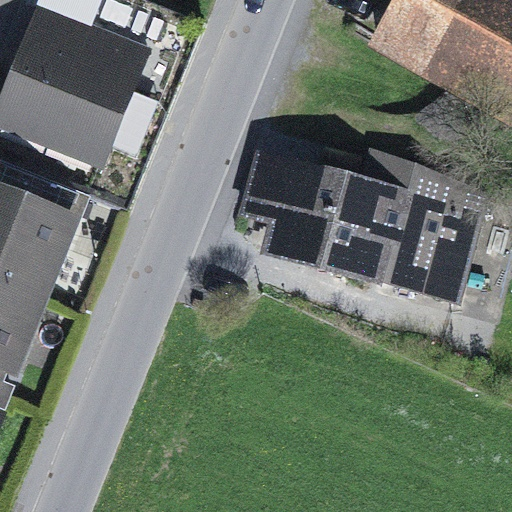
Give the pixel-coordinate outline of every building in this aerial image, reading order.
[(511,0),(407,0),(380,48),(511,122),(511,0)] [(102,37),(47,15),(34,45),(90,67),(102,37)] [(34,45),(6,117),(100,154),(141,52),(102,37),(90,67),(34,45)] [(96,165),(100,154),(6,117),(1,127),(96,165)] [(409,254),(400,290),(457,305),(485,201),(376,159),(367,185),(259,159),(244,212),(274,220),(265,253),(382,285),(391,249),(409,254)] [(0,199),(27,211),(39,182),(0,166),(0,199)] [(0,281),(42,299),(71,228),(64,225),(68,216),(79,220),(87,201),(39,182),(27,211),(0,199),(0,281)] [(382,285),(400,290),(409,254),(391,249),(382,285)] [(8,367),(14,370),(42,299),(0,281),(0,407),(4,409),(11,390),(0,386),(8,367)]
